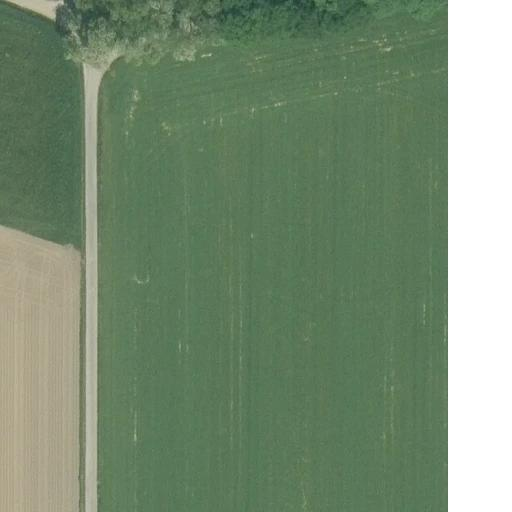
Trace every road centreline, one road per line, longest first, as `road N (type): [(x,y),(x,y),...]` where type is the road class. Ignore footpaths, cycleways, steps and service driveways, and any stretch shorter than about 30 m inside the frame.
road 1 (track): [(91,511),(90,22)]
road 2 (unclassified): [(91,52),(336,0)]
